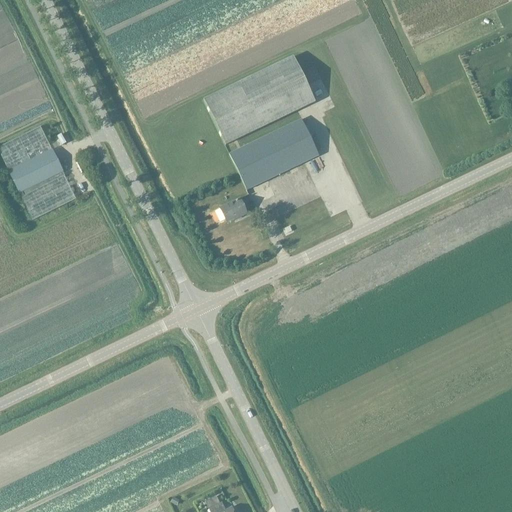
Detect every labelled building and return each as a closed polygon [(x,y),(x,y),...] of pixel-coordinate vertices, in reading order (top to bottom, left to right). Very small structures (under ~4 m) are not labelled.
[(293,57),(203,101),(224,146),(314,102),(293,57)] [(228,154),(246,191),(318,156),(301,119),(228,154)] [(40,127),(0,146),(0,154),(8,171),(51,149),(40,127)] [(51,150),(8,172),(19,193),(62,172),(51,150)] [(32,221),(75,199),(64,176),(21,197),(32,221)] [(237,218),(246,214),(239,199),(219,209),(226,222),(236,217),(237,218)] [(233,511),(231,508),(225,511),(221,503),(208,509),(209,511),(233,511)]
